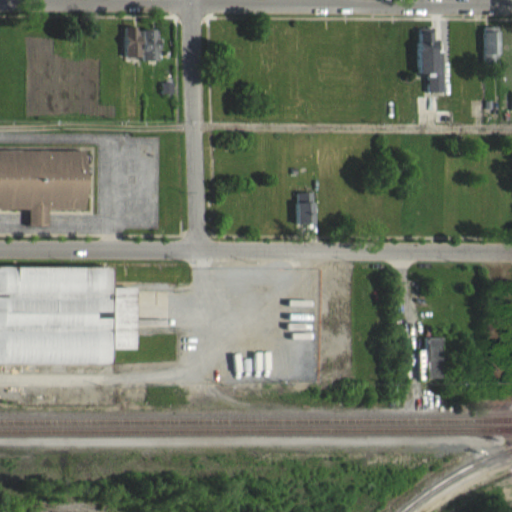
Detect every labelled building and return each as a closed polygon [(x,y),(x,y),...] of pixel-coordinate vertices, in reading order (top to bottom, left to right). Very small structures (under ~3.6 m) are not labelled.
[(121,64),(136,64),(135,34),(120,34),(121,64)] [(496,69),(495,34),(479,34),(480,69),(496,69)] [(138,37),(139,68),(155,68),(154,37),(138,37)] [(438,59),(431,59),(430,38),(413,38),(414,81),(423,81),(424,100),(439,99),(438,59)] [(81,158),(0,157),(0,216),(25,217),(25,233),(44,234),(44,217),(81,217),(81,158)] [(310,200),(293,200),(294,232),(311,231),(310,200)] [(438,344),(421,345),(422,386),(439,385),(438,344)]
